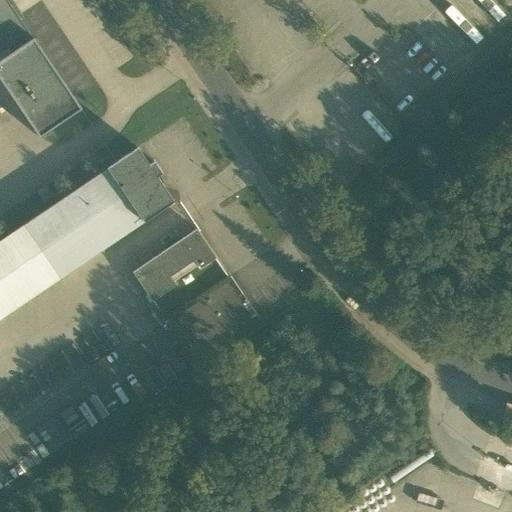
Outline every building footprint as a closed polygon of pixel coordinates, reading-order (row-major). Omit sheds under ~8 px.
[(0,0),(0,61),(33,39),(6,0),(0,0)] [(34,39),(33,39),(0,61),(0,79),(39,138),(82,109),(34,39)] [(107,169),(73,192),(109,245),(143,222),(174,202),(157,177),(162,174),(154,162),(149,165),(137,148),(107,169)] [(0,318),(109,245),(73,192),(0,240),(0,318)] [(133,273),(152,301),(158,297),(153,289),(170,277),(195,260),(200,269),(215,258),(196,230),(133,273)]
